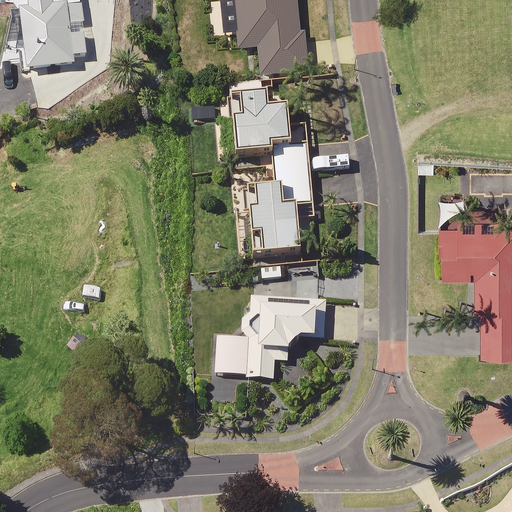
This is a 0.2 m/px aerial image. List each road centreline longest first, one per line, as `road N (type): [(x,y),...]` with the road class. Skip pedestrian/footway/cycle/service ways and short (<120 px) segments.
road 1 (residential): [(391,404),(394,183),(363,0)]
road 2 (residential): [(355,461),(105,484),(25,511)]
